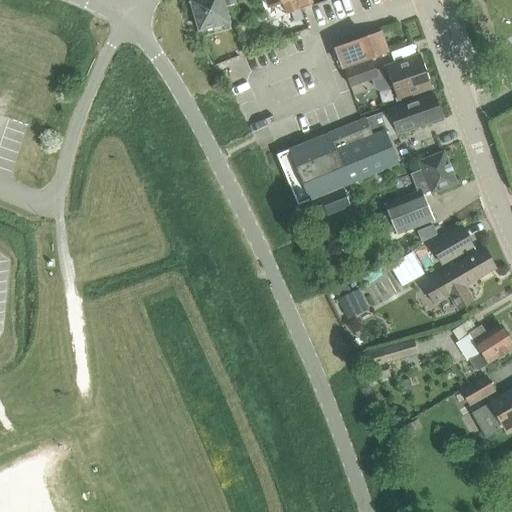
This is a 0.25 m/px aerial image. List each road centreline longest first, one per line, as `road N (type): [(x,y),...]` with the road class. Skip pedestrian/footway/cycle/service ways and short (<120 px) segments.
road 1 (unclassified): [(122,17),(183,98),(223,172),(298,331),(368,511)]
road 2 (tertiary): [(511,234),(427,0)]
road 3 (track): [(89,424),(59,202)]
road 4 (track): [(59,202),(75,125),(122,17)]
